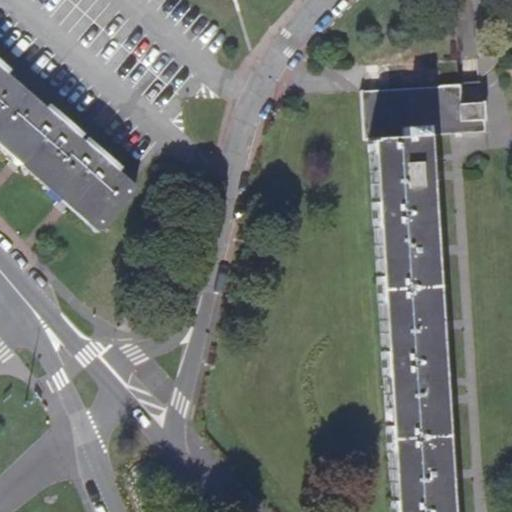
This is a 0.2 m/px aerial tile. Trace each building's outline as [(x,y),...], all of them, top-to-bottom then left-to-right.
[(0,142),(100,230),(134,190),(103,162),(106,158),(97,150),(93,154),(64,129),(68,125),(59,116),(55,121),(0,72),(0,142)] [(459,84),(459,85),(461,104),(482,103),(481,82),(459,84)] [(373,140),(396,511),(448,511),(424,137),(484,133),(482,103),(461,104),(459,85),(361,92),(364,140),(368,140),(373,140)] [(392,511),(396,511),(373,140),(368,140),(392,511)] [(0,149),(96,234),(100,230),(0,142),(0,149)]
